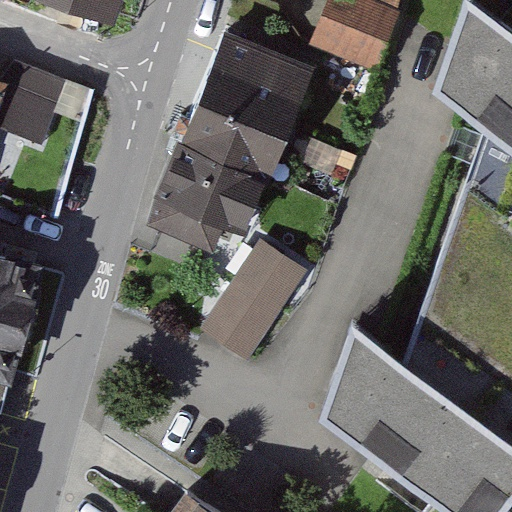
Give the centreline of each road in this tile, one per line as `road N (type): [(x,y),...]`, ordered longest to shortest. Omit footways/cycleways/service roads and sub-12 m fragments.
road 1 (residential): [(138,77),(138,114),(30,511)]
road 2 (residential): [(0,24),(138,77)]
